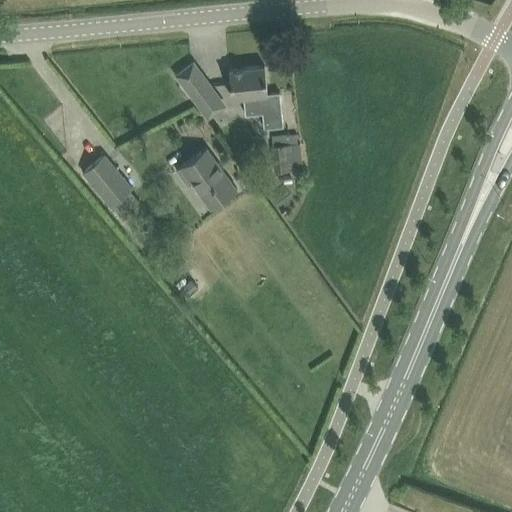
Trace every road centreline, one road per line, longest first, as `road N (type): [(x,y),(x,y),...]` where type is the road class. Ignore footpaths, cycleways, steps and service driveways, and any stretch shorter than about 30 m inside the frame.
road 1 (unclassified): [(0,36),(379,2),(421,8),(511,51)]
road 2 (primary): [(341,511),(483,198)]
